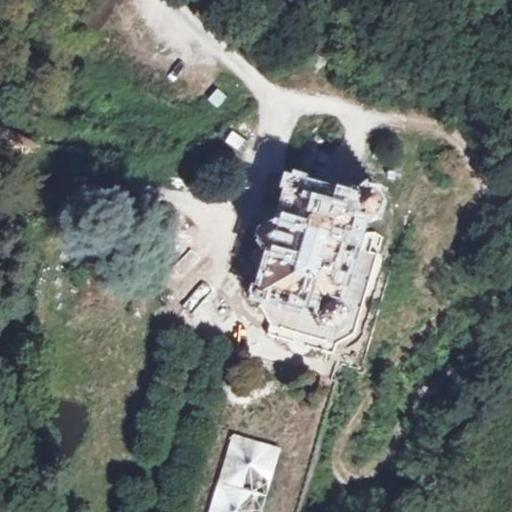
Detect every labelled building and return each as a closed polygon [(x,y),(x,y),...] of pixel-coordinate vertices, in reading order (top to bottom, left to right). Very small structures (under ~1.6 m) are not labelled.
[(320,42),(316,52),(327,57),(332,47),(320,42)] [(320,143),(305,139),(294,174),(305,178),(311,172),(320,143)] [(285,184),(289,191),(291,185),(300,188),(295,179),(285,184)] [(351,203),(300,188),(291,185),(289,191),(278,227),(271,249),(258,290),(257,294),(261,296),(322,314),(321,318),(325,325),(334,328),(340,324),(343,316),(338,308),(336,307),(361,218),(364,219),(369,219),(373,218),(377,215),(379,213),(380,211),(381,209),(382,207),(382,204),(382,202),(381,197),(378,193),(376,192),(374,190),(369,189),(367,188),(365,189),(360,190),(358,191),(354,194),(353,197),(352,199),(351,203)] [(267,248),(271,249),(278,227),(274,225),(271,225),(269,225),(265,227),(262,229),(261,231),(261,233),(260,236),(260,238),(261,242),(262,245),(264,246),(267,248)] [(260,298),(261,296),(257,294),(258,290),(257,290),(255,291),(254,292),(253,293),(253,294),(253,296),(253,297),(255,298),(256,299),(258,299),(259,298),(260,298)] [(264,511),(280,453),(231,439),(210,511),(264,511)]
